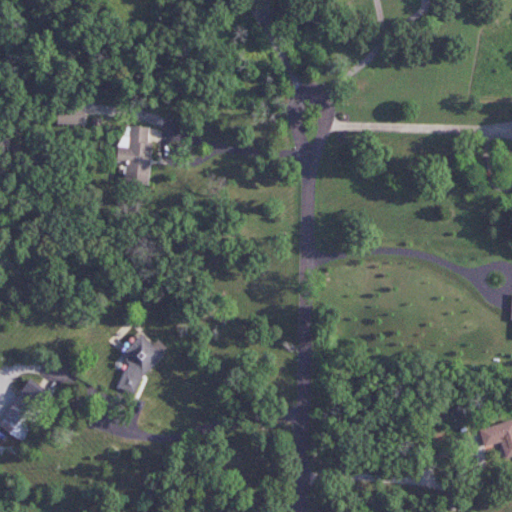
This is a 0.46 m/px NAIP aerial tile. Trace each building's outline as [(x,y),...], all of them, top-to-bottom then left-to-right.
[(84,107),(58,107),(57,124),(84,125),(84,107)] [(152,142),(148,142),(149,127),(130,126),(129,137),(118,136),(117,162),(127,163),(126,184),(149,185),(152,142)] [(135,395),(142,377),(162,356),(166,347),(158,339),(153,345),(141,334),(120,356),(128,363),(117,388),(135,395)] [(19,397),(46,409),(54,392),(27,380),(19,397)] [(0,429),(26,441),(40,409),(14,398),(0,428),(0,429)] [(511,421),(479,429),(484,447),(499,444),(502,458),(511,456),(511,421)]
